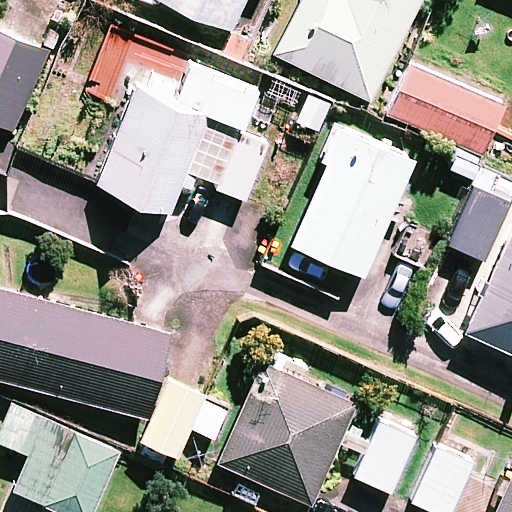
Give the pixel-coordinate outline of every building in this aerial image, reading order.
[(165,0),(226,27),(238,0),(165,0)] [(413,0),(296,0),(272,50),(366,97),(413,0)] [(502,101),(407,57),(383,110),(457,144),(448,163),(469,173),(502,101)] [(189,188),(195,173),(213,181),(212,184),(242,196),(264,140),(236,129),(253,86),(186,60),(174,92),(133,76),(92,178),(168,208),(178,183),(189,188)] [(409,155),(338,124),(288,239),(359,270),(409,155)] [(482,256),(511,186),(511,185),(477,170),(446,240),(482,256)] [(511,211),(491,260),(462,327),(511,348),(511,211)] [(165,331),(0,286),(0,375),(143,413),(165,331)] [(353,399),(299,375),(305,362),(276,348),(270,362),(260,357),(214,458),(238,469),(227,493),(252,505),(263,480),(307,500),(335,438),(358,449),(367,429),(344,419),(353,399)] [(199,390),(166,377),(141,438),(174,452),(199,390)] [(88,511),(117,450),(11,402),(0,426),(0,439),(28,452),(12,487),(66,511),(88,511)] [(412,433),(377,417),(352,472),(387,488),(412,433)] [(445,511),(469,459),(433,443),(408,497),(441,511),(445,511)] [(511,511),(511,456),(487,511),(511,511)]
